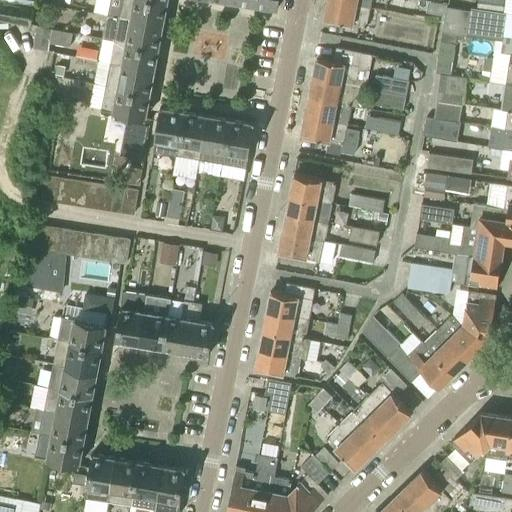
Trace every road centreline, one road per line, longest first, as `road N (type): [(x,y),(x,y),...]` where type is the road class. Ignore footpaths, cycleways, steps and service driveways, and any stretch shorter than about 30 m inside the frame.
road 1 (unclassified): [(198,511),(299,0)]
road 2 (unclassified): [(343,511),(475,386),(511,383)]
